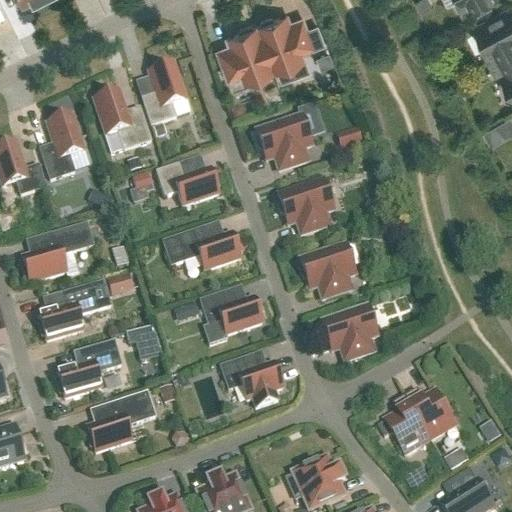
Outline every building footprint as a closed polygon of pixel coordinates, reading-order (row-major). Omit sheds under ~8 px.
[(420,14),(432,7),(428,0),(417,0),(414,2),(420,14)] [(460,0),(461,2),(457,4),(464,16),(494,0),(460,0)] [(511,8),(475,28),(487,50),(483,52),(491,66),(511,54),(511,8)] [(270,17),(261,21),(259,25),(256,26),(273,71),(303,60),(300,52),(312,47),(302,19),(289,23),(286,15),(274,19),(270,17)] [(238,33),(226,37),(230,46),(217,50),(227,79),(240,74),(243,82),(273,71),(256,26),(253,27),(249,25),(240,29),(238,33)] [(331,64),(327,53),(316,57),(320,68),(331,64)] [(511,54),(491,66),(499,81),(503,78),(511,95),(511,54)] [(147,77),(156,103),(143,107),(151,130),(176,121),(171,108),(186,104),(174,68),(168,70),(167,67),(152,72),(153,75),(147,77)] [(460,87),(466,97),(476,92),(470,81),(460,87)] [(123,155),(151,146),(141,117),(128,121),(119,95),(113,97),(112,94),(98,99),(99,102),(92,104),(105,140),(117,136),(123,155)] [(84,155),(72,119),(66,121),(65,118),(51,122),(52,125),(46,128),(54,154),(41,158),(50,185),(74,177),(69,160),(84,155)] [(301,119),(255,134),(257,139),(255,143),(258,152),(262,155),(266,165),(274,162),(278,175),(307,165),(303,152),(311,150),(301,119)] [(507,139),(499,125),(485,132),(493,146),(507,139)] [(162,128),(152,131),(156,141),(165,138),(162,128)] [(361,147),(355,130),(337,137),(342,154),(361,147)] [(20,200),(45,191),(38,169),(25,173),(16,147),(10,149),(9,146),(0,148),(0,187),(1,191),(16,186),(20,200)] [(138,162),(127,165),(130,175),(141,172),(138,162)] [(164,201),(177,197),(182,211),(218,199),(216,193),(219,192),(214,177),(211,178),(209,172),(183,181),(179,168),(156,175),(164,201)] [(147,176),(131,181),(135,194),(151,189),(147,176)] [(323,183),(277,199),(279,204),(277,208),(280,217),(284,219),(288,229),(296,227),(300,239),(329,230),(325,217),(333,214),(323,183)] [(16,216),(20,235),(31,233),(27,214),(16,216)] [(93,250),(86,227),(44,239),(48,253),(22,260),(23,267),(20,268),(25,282),(28,281),(29,287),(66,277),(61,259),(93,250)] [(162,245),(171,270),(199,261),(204,275),(240,263),(238,257),(241,256),(236,242),(233,243),(231,237),(205,246),(200,232),(162,245)] [(346,281),(355,278),(345,248),(299,263),(301,268),(299,272),(302,281),(306,283),(309,294),(317,291),(322,304),(351,294),(346,281)] [(108,276),(116,297),(139,289),(131,267),(108,276)] [(82,335),(78,320),(77,317),(110,308),(103,285),(88,290),(61,297),(65,311),(38,318),(40,325),(37,325),(41,340),(44,339),(46,345),(82,335)] [(263,321),(258,306),(255,307),(253,301),(226,310),(222,297),(199,304),(208,329),(221,325),(226,340),(262,328),(260,322),(263,321)] [(344,366),(373,356),(368,343),(377,340),(367,310),(321,325),(323,330),(321,334),(324,343),(328,345),(331,355),(340,353),(344,366)] [(129,349),(135,347),(141,366),(162,360),(153,329),(126,337),(129,349)] [(121,370),(114,345),(79,355),(83,368),(57,376),(58,382),(55,383),(60,398),(63,397),(64,403),(101,392),(96,377),(121,370)] [(246,405),(252,403),(255,413),(278,405),(274,395),(282,393),(280,386),(283,385),(278,371),(275,372),(273,366),(247,375),(242,362),(219,370),(228,395),(241,390),(246,405)] [(224,383),(210,386),(214,412),(228,410),(224,383)] [(171,388),(159,392),(164,407),(176,403),(171,388)] [(431,444),(457,429),(437,394),(423,402),(418,394),(406,400),(431,444)] [(126,430),(155,421),(147,396),(108,408),(113,422),(87,430),(89,436),(86,437),(90,452),(93,451),(95,457),(131,445),(126,430)] [(405,458),(431,444),(406,400),(394,407),(399,416),(385,423),(386,425),(378,429),(385,441),(393,437),(405,458)] [(0,469),(24,463),(15,432),(0,436),(0,469)] [(286,483),(295,503),(303,499),(308,511),(311,511),(342,499),(337,487),(344,484),(338,470),(331,474),(326,462),(293,477),(294,479),(286,483)] [(405,482),(413,496),(431,486),(423,472),(405,482)] [(456,499),(440,508),(442,511),(491,511),(501,506),(501,505),(494,509),(478,484),(477,485),(470,474),(444,490),(445,490),(449,488),(456,499)] [(198,496),(204,511),(248,511),(234,480),(223,485),(219,478),(206,484),(209,491),(198,496)] [(180,511),(176,501),(164,506),(161,499),(147,504),(151,511),(149,511),(180,511)]
